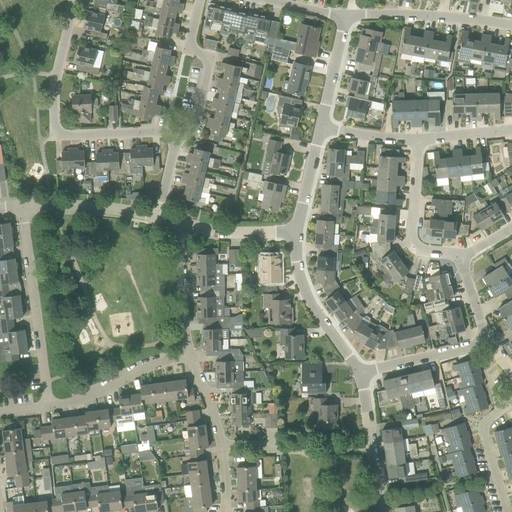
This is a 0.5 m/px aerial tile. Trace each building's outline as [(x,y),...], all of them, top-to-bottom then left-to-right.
[(157,0),(157,3),(183,9),(184,4),(179,3),(179,0),(157,0)] [(182,14),(183,9),(157,3),(156,7),(162,9),(161,14),(176,17),(177,12),(182,14)] [(212,22),(222,25),(226,7),(215,5),(214,7),(209,6),(204,28),(210,30),(212,22)] [(238,10),(226,7),(222,25),(230,26),(229,32),(237,34),(242,14),(237,13),(238,10)] [(87,11),(83,29),(101,33),(105,15),(87,11)] [(260,15),(249,12),(248,15),(242,14),(237,34),(244,36),(245,30),(256,33),(260,15)] [(174,23),(176,17),(161,14),(160,19),(153,18),(152,23),(179,29),(180,24),(174,23)] [(271,17),(260,15),(256,33),(266,35),(266,38),(272,39),(276,40),(280,22),(271,20),(271,17)] [(178,34),(179,29),(152,23),(146,21),(145,26),(158,29),(156,35),(171,38),(172,32),(178,34)] [(320,28),(301,24),(298,37),(299,37),(296,52),(315,57),(318,46),(316,46),(320,28)] [(411,28),(406,27),(401,53),(413,55),(416,37),(410,36),(411,28)] [(359,48),(374,52),(382,53),(384,43),(380,43),(382,33),(367,29),(365,36),(361,35),(359,48)] [(423,38),(416,37),(413,55),(424,58),(429,32),(425,31),(423,38)] [(455,61),(458,61),(459,56),(471,58),(474,40),(467,39),(469,32),(464,31),(460,49),(457,49),(455,61)] [(429,32),(424,58),(436,60),(439,41),(433,40),(434,33),(429,32)] [(481,42),(474,40),(471,58),(482,61),(487,35),(482,34),(481,42)] [(446,42),(439,41),(436,60),(448,62),(453,36),(448,35),(446,42)] [(487,35),(482,61),(494,63),(497,45),(490,43),(492,36),(487,35)] [(218,40),(211,39),(209,48),(216,49),(218,40)] [(504,46),(497,45),(494,63),(505,65),(508,49),(510,39),(505,39),(504,46)] [(97,50),(79,46),(75,64),(89,67),(88,73),(99,75),(100,69),(93,68),(97,50)] [(275,46),(273,53),(289,56),(290,50),(275,46)] [(170,55),(171,50),(157,47),(155,52),(143,50),(143,54),(148,55),(148,56),(174,62),(175,56),(170,55)] [(372,61),(374,52),(359,48),(356,61),(360,62),(358,68),(359,69),(358,72),(369,75),(370,71),(374,72),(376,62),(372,61)] [(287,63),(289,56),(273,53),(272,59),(287,63)] [(173,66),(174,62),(148,56),(147,60),(153,62),(152,67),(167,70),(168,65),(173,66)] [(226,69),(225,74),(240,77),(241,72),(247,73),(248,68),(222,62),(221,67),(226,69)] [(291,93),(303,95),(307,81),(308,81),(311,66),(295,63),(290,83),(293,84),(291,93)] [(418,78),(419,73),(415,72),(416,64),(411,64),(409,76),(418,78)] [(167,70),(152,67),(151,72),(145,71),(144,75),(170,81),(171,76),(166,75),(167,70)] [(356,92),(369,95),(373,96),(377,77),(369,75),(358,72),(356,79),(352,78),(349,91),(356,92)] [(243,88),(244,84),(238,83),(240,77),(225,74),(224,79),(218,78),(217,82),(243,88)] [(169,86),(170,81),(144,75),(142,80),(149,82),(148,86),(163,90),(164,85),(169,86)] [(221,89),(220,94),(235,97),(236,92),(242,94),(243,88),(217,82),(216,87),(221,89)] [(163,90),(148,86),(138,84),(137,90),(143,91),(142,96),(157,100),(158,94),(163,95),(164,90),(163,90)] [(368,100),(369,95),(356,92),(355,97),(368,100)] [(405,119),(404,101),(404,92),(398,93),(398,101),(392,101),(393,127),(398,127),(398,120),(405,119)] [(488,112),(488,93),(476,94),(477,120),(482,120),(481,112),(488,112)] [(501,119),(500,109),(499,93),(488,93),(488,112),(495,112),(495,119),(501,119)] [(214,98),(213,102),(239,108),(240,104),(234,102),(235,97),(220,94),(219,99),(214,98)] [(465,113),(464,94),(452,95),(453,120),(458,120),(458,113),(465,113)] [(477,120),(476,94),(464,94),(465,113),(472,112),(472,120),(477,120)] [(91,95),(73,96),(74,106),(74,113),(76,113),(77,122),(90,121),(90,111),(91,111),(91,95)] [(302,115),(304,108),(291,105),(292,98),(280,95),(276,109),(279,116),(281,116),(279,124),(297,127),(300,115),(302,115)] [(141,102),(135,100),(134,105),(160,111),(161,106),(156,104),(157,100),(142,96),(141,102)] [(355,97),(348,96),(346,105),(348,105),(346,116),(364,120),(367,107),(371,108),(372,101),(368,100),(355,97)] [(417,127),(416,100),(404,101),(405,119),(411,119),(412,127),(417,127)] [(428,119),(428,100),(416,100),(417,127),(422,126),(421,119),(428,119)] [(440,126),(440,100),(428,100),(428,119),(435,119),(435,126),(440,126)] [(216,114),(230,117),(232,112),(238,113),(239,108),(213,102),(212,107),(217,109),(216,114)] [(159,115),(160,111),(134,105),(133,109),(139,111),(138,116),(152,119),(154,114),(159,115)] [(209,118),(208,122),(234,129),(235,123),(229,122),(230,117),(216,114),(214,119),(209,118)] [(212,128),(211,134),(226,137),(227,132),(233,133),(234,129),(208,122),(207,127),(212,128)] [(299,139),(301,131),(292,129),(290,138),(299,139)] [(254,131),(253,138),(261,140),(263,133),(254,131)] [(266,150),(268,151),(265,161),(273,162),(271,171),(286,175),(291,155),(279,153),(282,143),(269,140),(266,150)] [(125,153),(126,174),(132,173),(143,172),(143,166),(142,146),(136,146),(136,149),(131,150),(131,153),(125,153)] [(142,146),(143,166),(154,165),(154,169),(160,169),(159,156),(154,157),(153,149),(148,149),(147,146),(142,146)] [(476,155),(470,156),(472,174),(484,173),(481,147),(476,148),(476,155)] [(74,169),(73,149),(68,149),(68,152),(62,152),(62,160),(57,161),(57,173),(63,173),(63,169),(74,169)] [(79,149),(73,149),(74,169),(85,168),(85,175),(92,175),(91,162),(85,162),(85,151),(79,152),(79,149)] [(214,163),(215,159),(209,157),(210,152),(195,149),(194,154),(189,153),(188,157),(214,163)] [(328,162),(350,163),(364,164),(365,151),(357,151),(357,156),(354,155),(354,156),(344,155),(344,150),(329,149),(328,162)] [(406,157),(394,156),(394,150),(381,149),(381,156),(380,155),(379,168),(397,169),(398,162),(405,163),(406,157)] [(472,174),(470,156),(463,157),(462,149),(457,150),(460,176),(472,174)] [(109,176),(108,170),(108,150),(102,151),(102,154),(96,154),(97,162),(91,162),(92,175),(97,175),(97,177),(109,176)] [(108,150),(108,170),(113,170),(114,174),(126,174),(125,153),(119,153),(113,153),(113,150),(108,150)] [(453,158),(446,158),(448,177),(460,176),(457,150),(452,150),(453,158)] [(448,177),(446,158),(440,159),(439,152),(434,152),(436,178),(448,177)] [(192,164),(191,169),(205,172),(207,167),(213,168),(214,163),(188,157),(187,162),(192,164)] [(350,163),(328,162),(327,175),(330,175),(330,180),(343,181),(347,181),(347,176),(349,176),(350,163)] [(378,179),(404,181),(404,176),(397,176),(397,169),(379,168),(378,179)] [(183,177),(209,183),(210,178),(204,177),(205,172),(191,169),(190,174),(184,172),(183,177)] [(263,175),(249,172),(248,180),(261,183),(263,175)] [(217,184),(236,188),(237,180),(219,176),(217,184)] [(187,183),(186,189),(201,192),(202,186),(208,188),(209,183),(183,177),(182,182),(187,183)] [(378,179),(377,191),(396,192),(396,185),(403,186),(404,181),(378,179)] [(490,182),(494,188),(499,184),(496,179),(490,182)] [(283,197),(286,186),(266,181),(263,193),(265,193),(262,207),(278,211),(281,197),(283,197)] [(323,184),(322,197),(345,199),(345,197),(346,196),(346,190),(354,188),(362,189),(362,182),(347,181),(343,181),(342,189),(339,188),(339,185),(323,184)] [(490,182),(483,186),(490,197),(497,193),(494,188),(490,182)] [(501,199),(509,212),(511,209),(511,185),(510,187),(507,188),(511,194),(506,196),(501,199)] [(179,197),(205,203),(206,199),(200,197),(201,192),(186,189),(185,194),(180,192),(179,197)] [(376,203),(402,205),(403,199),(395,199),(396,192),(377,191),(376,203)] [(322,210),(322,215),(342,217),(342,212),(343,212),(344,203),(345,199),(322,197),(321,210),(322,210)] [(442,237),(446,200),(432,199),(431,206),(438,206),(438,215),(440,215),(439,221),(431,220),(429,235),(442,237)] [(478,199),(478,200),(474,201),(481,212),(474,216),(482,230),(493,223),(482,204),(481,204),(478,199)] [(486,201),(482,204),(493,223),(504,216),(503,215),(509,212),(501,199),(489,207),(486,201)] [(451,216),(452,211),(453,201),(446,200),(442,237),(456,238),(457,222),(448,222),(449,216),(451,216)] [(371,208),(357,207),(357,210),(357,214),(370,215),(371,208)] [(372,226),(394,228),(395,215),(380,214),(379,219),(375,219),(373,220),(373,221),(372,226)] [(317,220),(317,233),(333,234),(334,224),(342,224),(342,217),(322,215),(322,220),(317,220)] [(0,236),(12,234),(11,223),(0,224),(0,222),(0,236)] [(394,228),(372,226),(371,226),(370,233),(379,234),(378,240),(393,241),(394,228)] [(323,247),(323,252),(338,253),(338,245),(332,245),(333,234),(317,233),(316,246),(323,247)] [(14,246),(12,234),(0,236),(0,254),(4,254),(3,248),(14,246)] [(372,251),(379,250),(378,241),(371,242),(372,251)] [(216,264),(216,254),(219,254),(219,248),(203,248),(203,254),(197,254),(197,265),(216,264)] [(379,250),(372,251),(373,260),(381,259),(379,250)] [(380,271),(383,274),(383,275),(401,261),(393,251),(381,260),(384,265),(379,269),(381,271),(380,271)] [(317,269),(333,271),(334,260),(337,260),(338,253),(323,252),(322,256),(318,256),(317,269)] [(0,272),(17,270),(15,258),(5,260),(4,254),(0,254),(0,272)] [(281,255),(264,255),(264,276),(261,276),(261,282),(282,282),(280,282),(279,272),(281,272),(281,255)] [(489,288),(490,288),(490,287),(511,273),(511,267),(509,263),(508,263),(505,257),(493,264),(497,270),(484,278),(489,286),(488,287),(489,288)] [(401,261),(383,275),(382,275),(384,279),(384,281),(386,284),(391,280),(391,279),(393,277),(396,281),(409,272),(401,261)] [(223,275),(223,274),(222,264),(216,264),(197,265),(197,275),(223,275)] [(321,282),(326,292),(339,285),(337,281),(333,281),(333,271),(317,269),(316,282),(321,282)] [(17,270),(0,272),(0,290),(9,289),(8,283),(19,282),(17,270)] [(416,278),(415,279),(412,290),(419,292),(433,288),(451,284),(448,272),(430,277),(431,281),(421,284),(422,280),(416,278)] [(511,273),(490,287),(490,288),(495,296),(494,297),(495,297),(507,290),(510,295),(511,293),(511,273)] [(225,284),(225,275),(225,274),(223,274),(223,275),(197,275),(197,285),(212,285),(212,291),(225,291),(225,284)] [(412,290),(415,279),(408,277),(404,293),(411,294),(412,290)] [(432,301),(433,307),(446,304),(444,298),(454,296),(451,284),(433,288),(436,300),(432,301)] [(346,303),(346,302),(340,294),(343,292),(339,285),(326,292),(329,298),(325,301),(333,312),(346,303)] [(0,302),(3,302),(4,308),(22,306),(20,295),(10,296),(9,289),(0,290),(0,302)] [(197,297),(198,307),(223,307),(223,297),(225,297),(225,291),(212,291),(212,296),(197,297)] [(505,318),(511,313),(511,293),(510,295),(508,296),(511,301),(498,309),(499,310),(500,309),(505,317),(505,318)] [(277,294),(264,294),(264,307),(273,307),(273,323),(292,322),(292,313),(290,313),(289,300),(278,301),(277,294)] [(346,302),(346,303),(333,312),(341,322),(344,320),(347,323),(359,315),(365,308),(361,303),(357,307),(351,299),(346,302)] [(437,312),(440,324),(463,318),(460,306),(450,309),(449,303),(446,304),(433,307),(424,309),(425,315),(437,312)] [(22,306),(4,308),(0,308),(0,326),(2,327),(14,325),(13,318),(24,317),(22,306)] [(211,323),(215,323),(231,323),(230,317),(223,317),(223,307),(198,307),(198,318),(211,317),(211,323)] [(428,327),(422,328),(422,326),(416,328),(413,314),(408,315),(407,323),(413,344),(425,341),(423,333),(429,331),(428,327)] [(364,343),(374,324),(371,322),(371,318),(367,316),(364,318),(359,315),(347,323),(354,334),(353,337),(364,343)] [(440,324),(428,327),(429,331),(431,340),(437,338),(435,331),(446,329),(448,335),(465,330),(463,318),(440,324)] [(203,329),(203,340),(228,339),(228,329),(230,329),(231,323),(215,323),(215,329),(203,329)] [(413,344),(407,323),(402,324),(404,331),(396,333),(400,347),(413,344)] [(379,349),(386,349),(390,331),(386,329),(385,330),(374,324),(364,343),(375,349),(376,348),(379,349)] [(0,344),(9,343),(27,341),(25,330),(14,331),(14,325),(2,327),(3,334),(0,334),(0,344)] [(263,336),(263,328),(248,328),(248,337),(263,336)] [(286,359),(303,358),(303,349),(302,349),(302,345),(303,345),(303,335),(294,335),(294,328),(281,329),(282,344),(285,344),(286,359)] [(393,330),(390,331),(386,349),(397,346),(393,330)] [(219,356),(232,355),(233,349),(228,349),(228,339),(203,340),(204,350),(218,350),(219,356)] [(28,352),(27,341),(9,343),(10,349),(5,350),(6,362),(19,360),(18,353),(28,352)] [(243,372),(243,355),(232,355),(232,361),(216,361),(216,372),(243,372)] [(475,358),(453,365),(455,372),(459,371),(461,376),(480,370),(479,370),(475,358)] [(309,393),(326,393),(326,383),(322,383),(322,363),(302,363),(302,382),(308,382),(308,393),(309,393)] [(431,369),(419,372),(423,390),(435,387),(438,399),(444,398),(440,383),(434,384),(431,369)] [(483,383),(480,374),(479,371),(480,370),(461,376),(462,382),(459,383),(461,389),(461,390),(480,383),(480,384),(483,383)] [(232,387),(241,387),(244,387),(243,372),(216,372),(216,382),(231,382),(232,387)] [(423,390),(419,372),(407,375),(411,392),(423,390)] [(407,375),(395,378),(399,395),(411,392),(407,375)] [(399,395),(395,378),(383,381),(386,390),(378,392),(380,407),(401,402),(399,395)] [(186,379),(175,381),(177,399),(188,397),(189,402),(195,401),(194,389),(188,389),(186,379)] [(177,399),(175,381),(163,382),(166,401),(177,399)] [(163,382),(152,384),(154,402),(166,401),(163,382)] [(464,396),(466,401),(485,395),(484,395),(480,384),(480,383),(461,390),(461,389),(458,390),(460,397),(464,396)] [(154,402),(152,384),(141,386),(142,393),(143,404),(144,403),(154,402)] [(453,385),(446,386),(448,400),(455,398),(453,385)] [(254,387),(244,387),(241,387),(241,393),(232,393),(232,404),(251,404),(256,403),(256,393),(254,393),(254,387)] [(142,393),(131,395),(133,413),(145,412),(144,403),(143,404),(142,393)] [(133,413),(131,395),(119,397),(121,408),(115,409),(117,421),(116,421),(117,427),(123,426),(123,423),(134,422),(133,413)] [(485,395),(466,401),(467,407),(464,408),(466,414),(488,407),(484,396),(485,395)] [(328,399),(328,398),(313,398),(314,411),(320,411),(320,428),(335,428),(335,420),(337,420),(337,418),(335,418),(335,414),(337,414),(337,405),(326,405),(326,399),(328,399)] [(271,414),(272,428),(278,428),(278,403),(270,403),(270,414),(271,414)] [(232,404),(232,414),(251,414),(251,404),(232,404)] [(453,418),(461,416),(459,408),(451,411),(453,418)] [(111,422),(116,421),(117,421),(115,409),(109,410),(109,409),(97,411),(99,429),(111,427),(111,422)] [(88,430),(89,430),(99,429),(97,411),(86,412),(86,415),(88,430)] [(266,428),(272,428),(271,414),(270,414),(259,414),(259,413),(251,414),(232,414),(232,425),(242,424),(242,427),(243,427),(248,427),(249,427),(249,424),(251,424),(251,417),(259,417),(259,418),(266,418),(266,422),(266,428)] [(86,415),(75,417),(77,435),(89,433),(89,430),(88,430),(86,415)] [(75,417),(64,418),(66,436),(77,435),(75,417)] [(55,438),(66,436),(64,418),(52,420),(53,426),(47,427),(49,440),(55,439),(55,438)] [(417,418),(406,420),(401,421),(402,428),(418,426),(417,418)] [(201,425),(200,419),(187,420),(188,427),(189,438),(207,436),(206,424),(201,425)] [(3,430),(5,442),(23,440),(21,428),(25,428),(24,421),(7,424),(8,430),(3,430)] [(426,435),(440,431),(437,422),(424,425),(426,435)] [(445,442),(449,441),(468,434),(464,423),(442,429),(445,442)] [(43,440),(49,440),(47,427),(41,428),(43,440)] [(400,427),(383,430),(384,442),(402,439),(400,427)] [(511,427),(495,432),(498,444),(511,440),(511,427)] [(149,443),(148,434),(141,435),(142,444),(149,443)] [(447,447),(449,453),(449,454),(468,447),(468,448),(471,447),(468,435),(469,435),(468,434),(449,441),(451,446),(447,447)] [(207,436),(189,438),(191,450),(190,450),(191,456),(203,454),(203,448),(209,447),(207,436)] [(402,439),(384,442),(386,454),(403,451),(402,439)] [(23,445),(23,440),(5,442),(6,453),(32,450),(31,444),(23,445)] [(511,440),(498,444),(501,456),(504,455),(511,452),(511,440)] [(129,445),(130,453),(138,452),(137,444),(129,445)] [(449,454),(449,453),(446,454),(448,461),(453,459),(454,465),(473,459),(472,459),(468,448),(468,447),(449,454)] [(6,453),(8,464),(26,462),(33,461),(32,450),(6,453)] [(139,452),(140,461),(157,459),(150,450),(139,452)] [(386,454),(388,466),(405,463),(403,451),(386,454)] [(69,462),(68,454),(51,455),(52,463),(69,462)] [(203,454),(191,456),(192,462),(188,462),(190,474),(208,471),(206,460),(204,460),(203,454)] [(473,460),(473,459),(454,465),(456,471),(452,472),(454,479),(476,472),(472,460),(473,460)] [(259,466),(259,460),(246,461),(247,467),(237,467),(238,479),(256,478),(255,466),(259,466)] [(16,481),(28,479),(28,473),(27,473),(26,462),(8,464),(9,476),(15,475),(16,481)] [(405,463),(388,466),(389,478),(405,476),(406,482),(421,480),(420,474),(407,476),(405,463)] [(191,485),(209,483),(208,471),(190,474),(191,485)] [(238,490),(256,489),(256,478),(238,479),(238,490)] [(209,483),(191,485),(193,496),(211,494),(209,483)] [(144,493),(147,511),(159,509),(158,503),(164,502),(162,490),(156,491),(155,484),(143,486),(144,493)] [(100,511),(111,511),(109,493),(108,485),(91,487),(92,494),(91,494),(93,507),(99,506),(99,511),(100,511)] [(126,488),(127,495),(129,507),(135,506),(135,511),(138,511),(147,511),(144,493),(143,486),(126,488)] [(91,494),(92,494),(91,487),(89,487),(85,491),(73,492),(76,510),(87,509),(87,508),(93,507),(91,494)] [(456,495),(458,500),(456,501),(458,508),(463,506),(481,500),(477,488),(459,494),(456,495)] [(247,501),(247,507),(260,507),(260,500),(257,500),(256,489),(238,490),(239,502),(247,501)] [(109,493),(111,511),(123,509),(123,508),(129,507),(127,495),(121,496),(121,491),(109,493)] [(76,510),(73,492),(62,494),(62,498),(57,499),(58,511),(64,511),(76,510)] [(211,494),(193,496),(194,508),(194,511),(207,511),(206,506),(212,505),(211,494)] [(13,501),(7,502),(7,511),(26,511),(25,504),(24,496),(14,497),(13,499),(13,501)] [(54,511),(55,511),(54,499),(47,500),(47,501),(36,502),(37,511),(54,511)] [(484,511),(481,500),(463,506),(464,511),(484,511)] [(37,511),(36,502),(25,504),(26,511),(37,511)]
